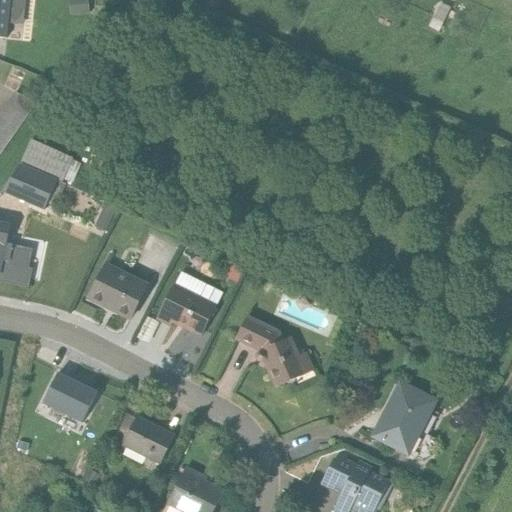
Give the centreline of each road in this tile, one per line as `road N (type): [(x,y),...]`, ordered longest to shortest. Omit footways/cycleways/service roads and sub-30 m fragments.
road 1 (residential): [(259,511),(267,477),(252,435),(208,405),(52,330),(0,318)]
road 2 (track): [(511,383),(447,511)]
